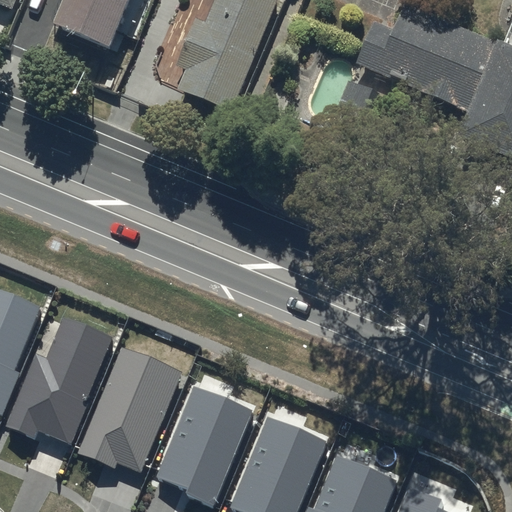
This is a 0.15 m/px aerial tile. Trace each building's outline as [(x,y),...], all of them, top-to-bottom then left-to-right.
[(0,0),(0,4),(13,10),(17,0),(0,0)] [(65,0),(55,26),(112,49),(131,0),(65,0)] [(187,71),(179,91),(233,113),(279,0),(215,0),(206,24),(197,20),(177,67),(187,71)] [(511,48),(406,5),(395,31),(375,23),(357,66),(470,113),(459,139),(511,160),(511,48)] [(337,117),(370,130),(382,99),(349,86),(337,117)] [(0,415),(4,417),(22,375),(16,373),(42,309),(0,292),(0,415)] [(39,432),(73,446),(90,406),(87,405),(114,339),(65,320),(49,360),(37,355),(8,428),(36,440),(39,432)] [(79,455),(117,470),(119,465),(142,474),(183,374),(122,349),(79,455)] [(188,498),(215,508),(254,413),(195,389),(158,479),(191,492),(188,498)] [(299,511),(328,443),(269,420),(232,509),(238,511),(299,511)] [(385,511),(398,483),(338,459),(317,511),(310,509),(309,511),(385,511)] [(440,511),(444,504),(410,490),(401,511),(440,511)]
